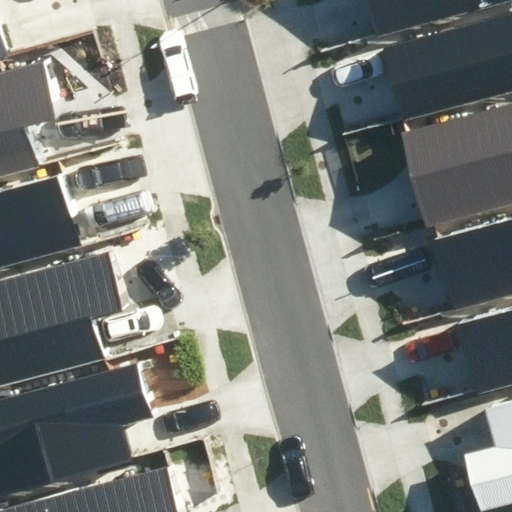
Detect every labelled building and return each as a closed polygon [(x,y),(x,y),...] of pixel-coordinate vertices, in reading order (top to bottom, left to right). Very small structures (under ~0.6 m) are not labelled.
[(365,0),(375,35),(495,0),(365,0)] [(405,118),(511,88),(511,12),(383,48),(405,118)] [(0,173),(35,164),(25,127),(58,118),(42,59),(0,70),(0,173)] [(511,203),(511,103),(401,132),(427,228),(511,203)] [(0,264),(78,243),(59,172),(0,188),(0,264)] [(452,310),(511,292),(511,217),(432,240),(452,310)] [(0,381),(102,354),(93,320),(128,311),(113,253),(0,282),(0,381)] [(473,392),(511,381),(511,303),(453,319),(473,392)] [(155,412),(141,361),(0,399),(0,491),(129,457),(119,422),(155,412)] [(484,511),(511,504),(511,399),(484,407),(495,447),(465,455),(480,511),(484,511)] [(198,511),(185,463),(0,511),(198,511)]
